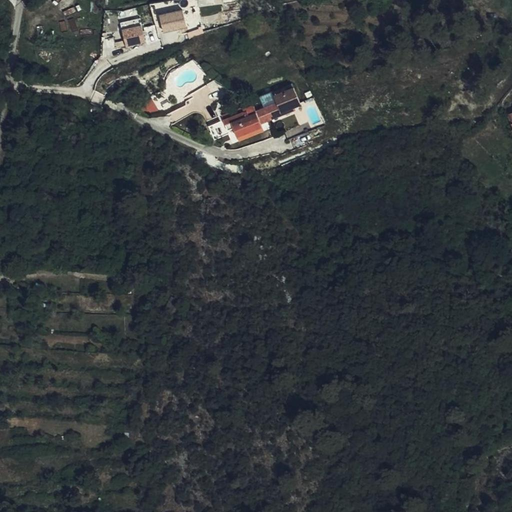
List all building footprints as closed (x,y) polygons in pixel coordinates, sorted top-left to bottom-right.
[(184,8),(161,14),(165,31),(188,26),(184,8)] [(141,19),(123,23),(128,45),(146,41),(141,19)] [(224,121),(228,130),(233,128),(237,136),(262,126),(261,124),(282,115),(281,112),(293,107),(301,104),(292,84),(260,97),(264,108),(256,112),(253,105),(243,109),(245,112),(224,121)] [(208,127),(215,140),(230,134),(228,130),(224,121),(208,127)] [(262,126),(237,136),(239,141),(264,131),(262,126)]
